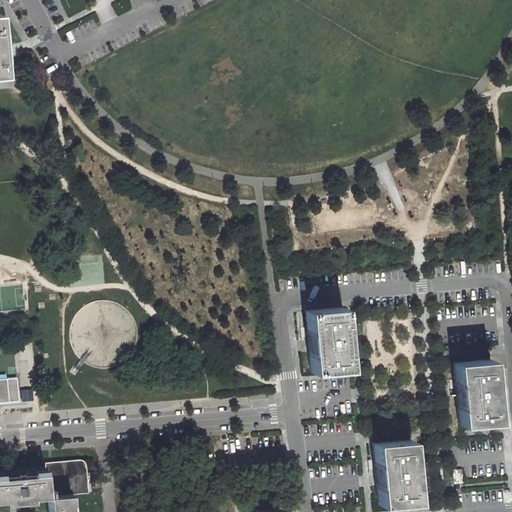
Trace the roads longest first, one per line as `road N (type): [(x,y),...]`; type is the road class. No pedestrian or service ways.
road 1 (unclassified): [(511,342),(508,295),(490,280),(276,299),(292,412)]
road 2 (residential): [(292,412),(0,437)]
